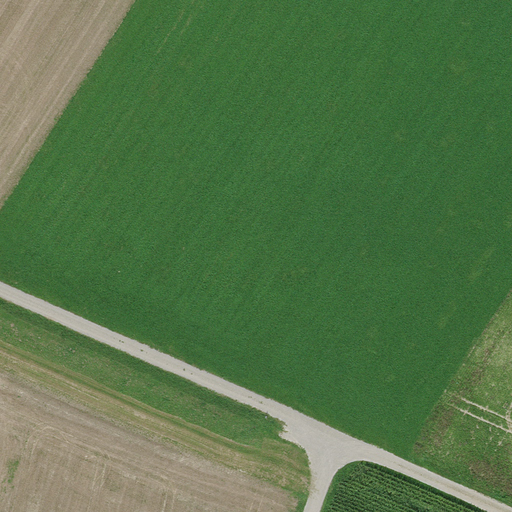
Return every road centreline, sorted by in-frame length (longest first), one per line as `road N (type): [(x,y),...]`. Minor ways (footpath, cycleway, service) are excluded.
road 1 (track): [(0,301),(339,440)]
road 2 (track): [(339,440),(509,511)]
